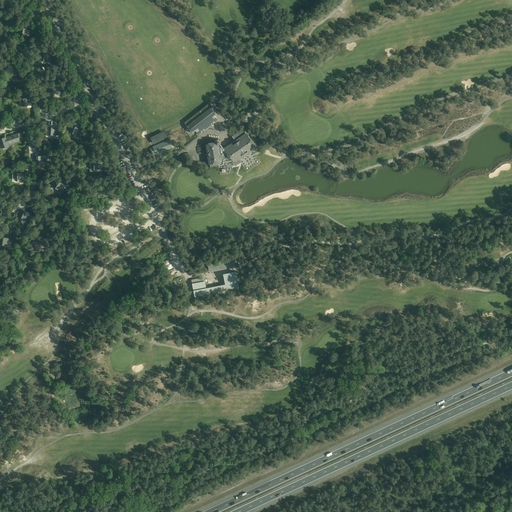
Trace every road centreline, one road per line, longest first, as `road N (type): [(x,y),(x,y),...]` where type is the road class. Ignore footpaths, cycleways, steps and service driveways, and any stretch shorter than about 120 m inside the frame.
road 1 (motorway): [(511,371),(210,511)]
road 2 (motorway): [(238,511),(511,385)]
